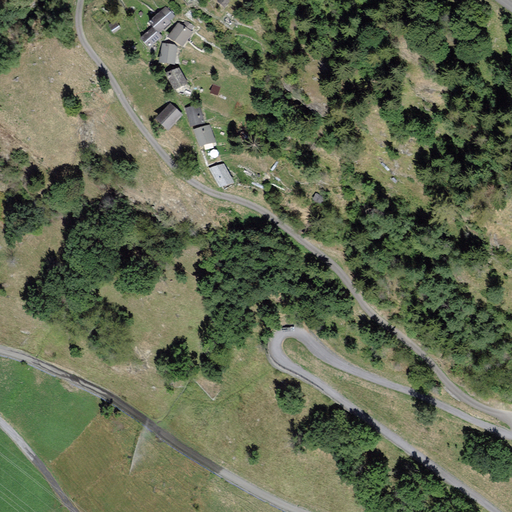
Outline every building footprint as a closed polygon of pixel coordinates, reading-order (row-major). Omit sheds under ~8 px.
[(228,3),(225,0),(220,0),(218,3),(224,8),(228,3)] [(160,32),(173,18),(165,10),(151,23),(160,32)] [(122,29),(116,21),(110,25),(115,33),(122,29)] [(184,46),(191,34),(177,26),(170,39),(184,46)] [(151,48),(161,38),(152,28),(141,39),(151,48)] [(174,65),(175,48),(163,47),(161,63),(174,65)] [(186,84),(178,70),(167,76),(175,90),(186,84)] [(170,131),(182,116),(170,107),(159,121),(170,131)] [(204,124),(200,108),(188,110),(192,127),(204,124)] [(213,143),(208,128),(196,132),(201,147),(213,143)] [(231,185),(223,167),(214,171),(222,189),(231,185)]
